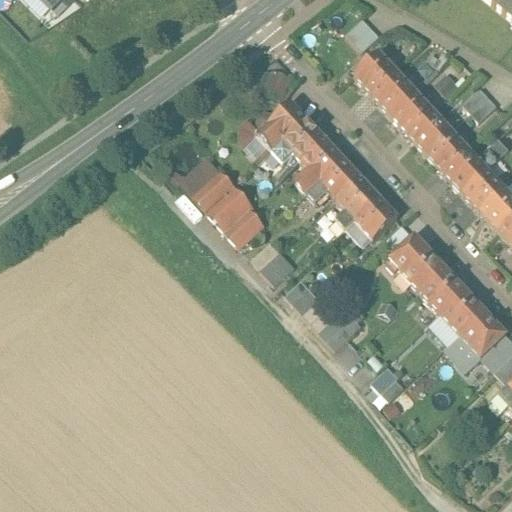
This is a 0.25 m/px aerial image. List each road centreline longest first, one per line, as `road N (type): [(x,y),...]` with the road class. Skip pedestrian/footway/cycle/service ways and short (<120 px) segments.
road 1 (residential): [(511,303),(254,18)]
road 2 (primary): [(237,32),(0,206)]
